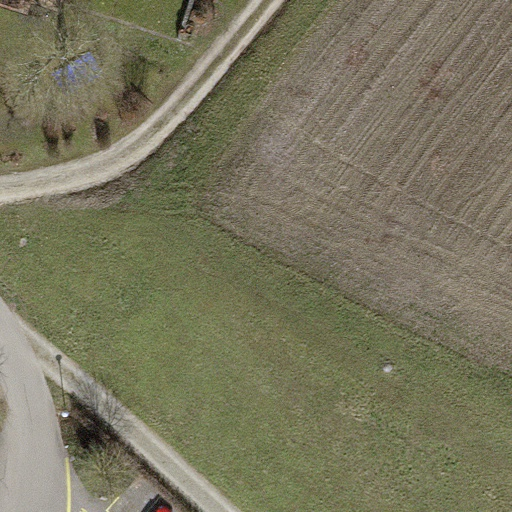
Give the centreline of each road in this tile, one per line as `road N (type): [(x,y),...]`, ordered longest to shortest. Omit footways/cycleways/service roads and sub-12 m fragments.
road 1 (track): [(268,0),(143,141),(88,172),(0,190)]
road 2 (track): [(2,330),(61,360),(216,511)]
road 3 (residential): [(31,511),(35,458),(0,328)]
